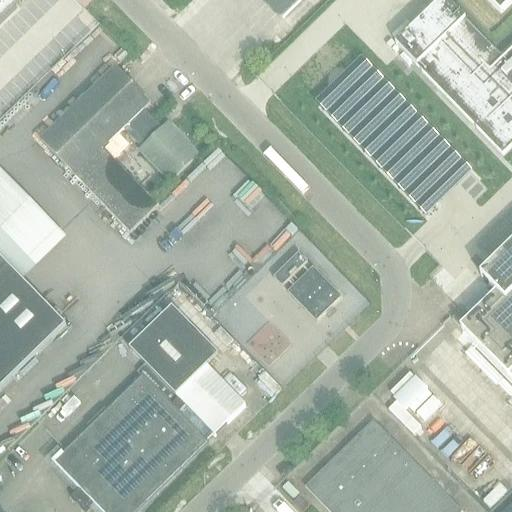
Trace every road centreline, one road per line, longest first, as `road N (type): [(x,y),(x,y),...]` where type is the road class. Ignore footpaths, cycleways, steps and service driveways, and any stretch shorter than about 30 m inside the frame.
road 1 (residential): [(198,511),(389,328),(394,285),(387,264),(127,0)]
road 2 (unknown): [(395,303),(511,194)]
road 3 (unknown): [(236,111),(347,0)]
road 4 (unknown): [(0,126),(58,59),(55,23),(33,0)]
